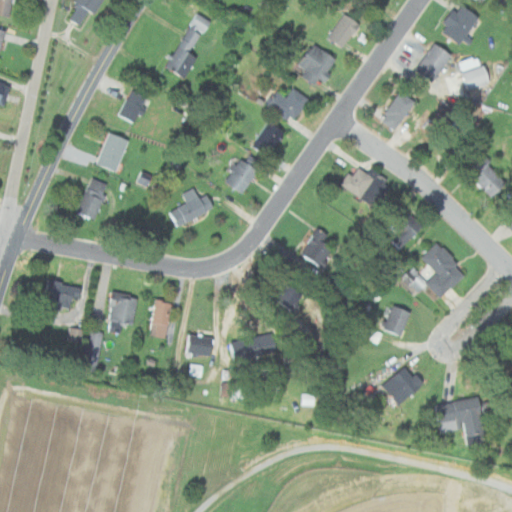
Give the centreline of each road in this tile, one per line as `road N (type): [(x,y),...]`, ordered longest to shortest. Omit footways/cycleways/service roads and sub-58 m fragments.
road 1 (residential): [(18,237),(197,270),(232,260),(419,0)]
road 2 (tertiary): [(9,258),(63,135),(143,0)]
road 3 (residential): [(18,237),(8,221),(11,188),(50,0)]
road 4 (residential): [(338,118),(420,182),(505,266)]
road 5 (residential): [(505,266),(436,343),(450,354),(511,302)]
